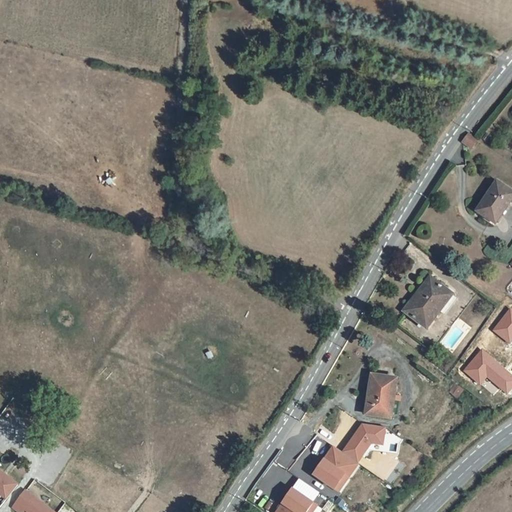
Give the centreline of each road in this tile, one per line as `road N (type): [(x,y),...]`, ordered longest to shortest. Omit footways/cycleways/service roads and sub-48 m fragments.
road 1 (unclassified): [(188,0),(178,186),(193,247),(346,314)]
road 2 (residential): [(346,314),(427,181),(511,65)]
road 3 (residential): [(226,511),(346,314)]
